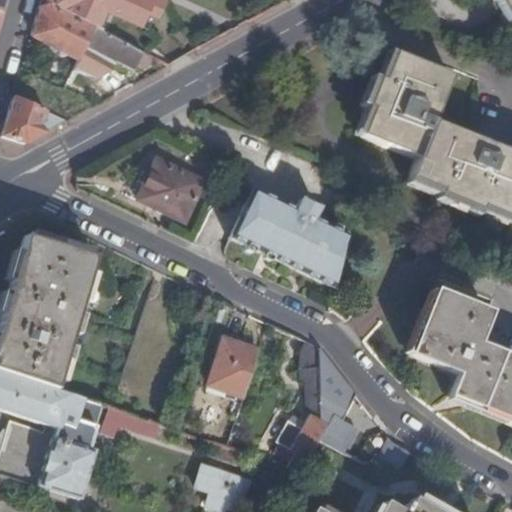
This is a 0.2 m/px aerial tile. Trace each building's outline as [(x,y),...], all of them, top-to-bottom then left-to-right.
[(95,25),(47,0),(40,0),(36,18),(32,32),(77,56),(82,46),(95,25)] [(47,0),(95,25),(107,32),(116,13),(102,6),(97,15),(76,5),(78,0),(47,0)] [(161,41),(180,0),(130,0),(121,20),(161,41)] [(511,0),(498,0),(508,17),(511,14),(511,0)] [(95,25),(82,46),(112,63),(115,57),(132,66),(140,50),(107,32),(95,25)] [(140,50),(135,59),(145,65),(151,55),(140,50)] [(511,154),(427,122),(445,74),(392,54),(385,70),(383,69),(378,81),(374,79),(363,108),(367,110),(363,121),(366,123),(360,139),(414,159),(407,176),(427,184),(426,186),(436,191),(434,194),(478,211),(479,209),(511,221),(511,154)] [(52,113),(13,95),(8,115),(2,137),(25,144),(39,136),(45,133),(40,126),(43,117),(49,120),(52,113)] [(136,200),(183,222),(202,181),(155,159),(136,200)] [(277,254),(274,260),(333,288),(342,250),(344,251),(348,236),(311,218),(316,207),(298,198),(292,209),(250,189),(227,237),(244,245),(243,247),(244,250),(250,253),(254,253),(255,250),(261,253),(263,248),(277,254)] [(24,236),(0,313),(0,372),(53,390),(93,258),(24,236)] [(263,248),(261,253),(274,260),(277,254),(263,248)] [(511,275),(502,272),(486,314),(433,294),(408,356),(457,376),(448,397),(511,421),(511,275)] [(245,398),(260,352),(225,341),(210,385),(245,398)] [(289,466),(297,469),(303,468),(319,439),(326,426),(322,424),(320,410),(318,349),(316,346),(312,344),(308,342),(305,349),(308,377),(310,416),(303,429),(289,421),(277,442),(297,453),(289,466)] [(326,426),(319,439),(344,452),(356,428),(341,419),(355,394),(318,349),(320,410),(322,424),(326,426)] [(89,449),(103,406),(53,390),(0,372),(0,410),(32,421),(30,427),(0,417),(0,475),(79,499),(94,451),(89,449)] [(147,420),(107,407),(99,434),(111,437),(114,426),(142,434),(147,420)] [(147,420),(142,434),(154,438),(159,424),(147,420)] [(388,437),(372,467),(394,479),(410,451),(394,443),(391,440),(388,437)] [(241,511),(251,482),(205,466),(198,489),(213,494),(208,507),(223,511),(225,511),(226,508),(241,511)] [(435,511),(412,499),(408,506),(404,504),(400,511),(383,503),(377,511),(318,511),(314,510),(312,511),(435,511)]
